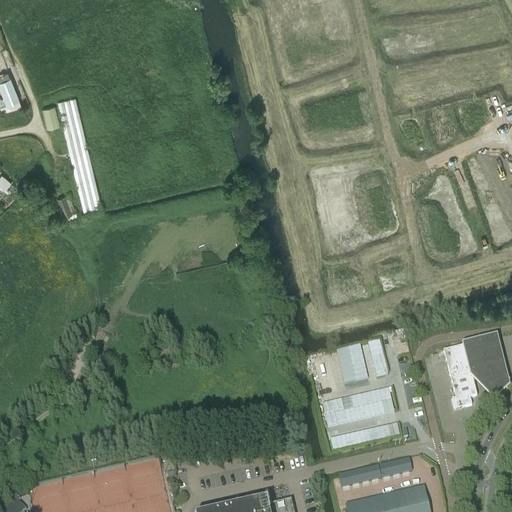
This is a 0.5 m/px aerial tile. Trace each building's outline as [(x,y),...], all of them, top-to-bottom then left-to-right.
[(19,100),(8,73),(0,75),(0,88),(6,104),(0,107),(2,113),(21,107),(18,101),(19,100)] [(83,213),(103,209),(76,97),(57,101),(83,213)] [(58,126),(54,106),(42,109),(46,129),(58,126)] [(11,183),(1,175),(0,176),(0,187),(4,191),(11,183)] [(76,213),(68,194),(57,199),(64,217),(76,213)] [(471,376),(472,379),(495,404),(511,388),(499,338),(464,347),(467,357),(466,357),(471,375),(472,376),(471,376)] [(472,379),(471,376),(472,376),(471,375),(466,357),(467,357),(464,347),(463,347),(443,352),(446,362),(455,400),(452,400),(454,411),(471,407),(469,399),(476,397),(472,379)] [(327,425),(395,414),(392,400),(387,401),(385,391),(323,401),(327,425)] [(398,425),(331,437),(333,449),(400,436),(398,425)] [(409,460),(338,477),(341,488),(411,472),(409,460)] [(345,506),(346,511),(429,511),(423,486),(345,506)] [(20,501),(16,497),(1,511),(23,511),(25,510),(18,503),(20,501)] [(293,511),(291,501),(267,506),(266,501),(218,511),(293,511)]
